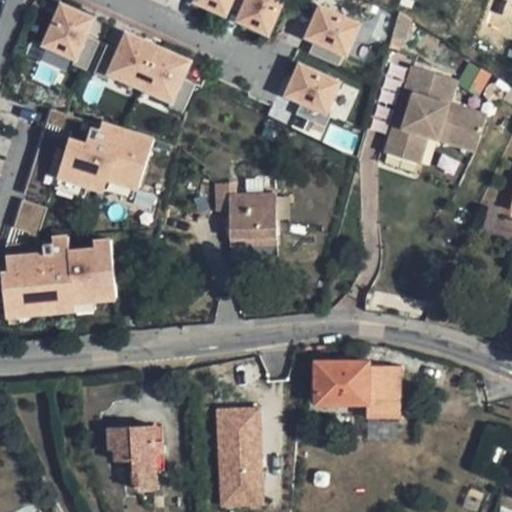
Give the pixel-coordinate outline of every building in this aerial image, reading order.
[(237,0),(194,0),(193,3),(229,19),(237,0)] [(287,0),(245,0),(236,21),(271,37),(287,0)] [(98,18),(61,2),(41,48),(75,62),(78,64),(89,37),(98,18)] [(364,23),(320,4),(304,40),(315,44),(346,57),(349,58),(352,51),(362,26),(364,23)] [(412,19),(400,13),(394,38),(406,40),(412,19)] [(196,61),(126,30),(117,49),(106,74),(110,75),(172,104),(176,106),(196,61)] [(100,42),(89,37),(78,64),(75,62),(73,66),(88,72),(100,42)] [(310,55),(341,68),(346,57),(315,44),(310,55)] [(117,49),(107,45),(94,75),(107,80),(110,75),(106,74),(117,49)] [(344,82),(300,63),(285,97),(303,105),(330,116),(330,114),(343,84),(344,82)] [(458,80),(414,67),(391,140),(409,146),(411,140),(426,145),(428,136),(438,139),(440,132),(479,144),(488,116),(450,104),(458,80)] [(199,85),(187,80),(176,106),(172,104),(170,109),(186,116),(199,85)] [(330,116),(303,105),(298,115),(328,128),(334,116),(330,114),(330,116)] [(157,138),(104,123),(102,131),(91,128),(87,143),(70,139),(58,181),(83,188),(105,194),(108,184),(132,190),(141,193),(157,138)] [(479,144),(440,132),(438,139),(477,151),(479,144)] [(426,145),(411,140),(409,146),(391,140),(387,153),(420,164),(426,145)] [(230,195),(229,184),(216,184),(217,212),(230,212),(230,195)] [(277,198),(277,194),(230,195),(230,212),(232,247),(279,245),(278,220),(291,219),(290,197),(277,198)] [(43,254),(8,257),(10,274),(3,274),(7,322),(78,315),(78,307),(119,304),(113,238),(93,240),(93,248),(72,250),(71,234),(52,236),(53,245),(42,246),(43,254)] [(370,366),(371,362),(318,362),(318,403),(368,403),(368,419),(401,418),(400,366),(370,366)] [(157,441),(156,426),(109,429),(110,450),(116,450),(117,461),(135,460),(136,473),(134,473),(134,478),(135,489),(160,488),(159,478),(159,471),(157,441)] [(166,470),(165,440),(157,441),(159,471),(166,470)]
